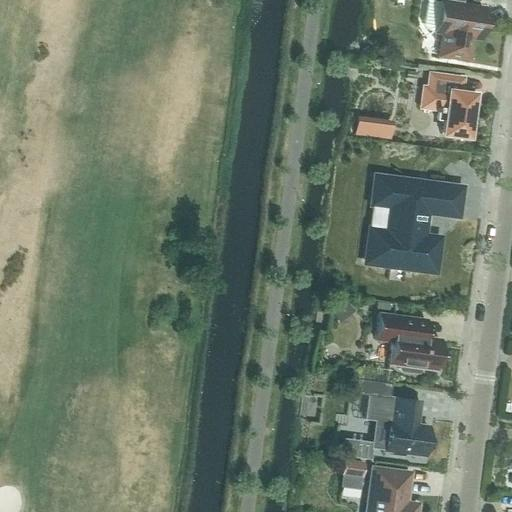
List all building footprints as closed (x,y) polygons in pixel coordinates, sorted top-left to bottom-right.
[(424,0),(420,23),(424,28),(432,30),(432,31),(441,32),(437,55),(465,59),(468,36),(477,38),(482,8),(460,4),(460,0),(424,0)] [(458,91),(460,78),(427,73),(425,87),(421,87),(418,106),(432,108),(432,111),(434,111),(433,119),(441,120),(439,133),(464,137),(468,108),(472,108),(474,94),(458,91)] [(454,214),(457,188),(374,177),(370,202),(388,205),(383,237),(378,236),(366,245),(364,261),(379,263),(383,265),(387,267),(392,267),(397,267),(401,266),(429,269),(431,267),(433,256),(431,253),(426,253),(428,238),(419,236),(423,209),(454,214)] [(412,335),(414,318),(376,313),(373,339),(386,341),(389,345),(386,364),(397,365),(397,368),(399,370),(415,372),(418,371),(418,368),(433,370),(437,338),(412,335)] [(357,379),(355,393),(365,394),(387,397),(388,383),(357,379)] [(365,394),(362,418),(372,419),(369,447),(382,449),(382,451),(390,452),(389,455),(401,457),(402,454),(422,456),(423,442),(425,441),(426,433),(425,430),(425,426),(415,424),(417,409),(418,401),(391,398),(387,397),(365,394)] [(341,460),(339,474),(358,477),(360,462),(341,460)] [(403,502),(407,472),(369,467),(363,511),(413,511),(415,504),(403,502)]
